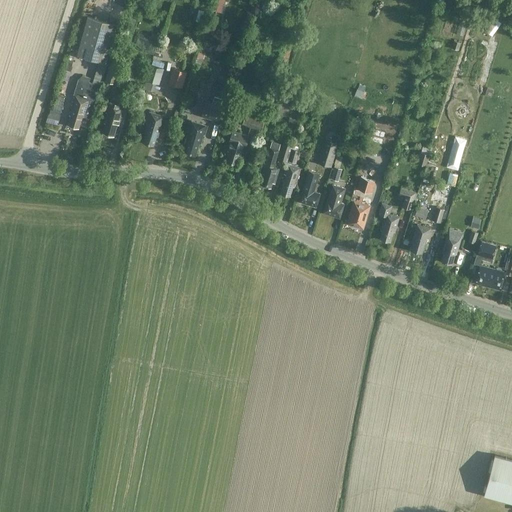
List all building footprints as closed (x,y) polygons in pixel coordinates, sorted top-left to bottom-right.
[(222,12),(225,0),(217,0),(215,11),(222,12)] [(76,55),(106,63),(117,24),(87,16),(76,55)] [(210,39),(208,35),(201,41),(205,46),(209,43),(207,41),(210,39)] [(454,40),(451,47),(458,50),(460,43),(454,40)] [(328,70),(334,46),(322,43),(316,67),(328,70)] [(205,52),(198,51),(195,63),(200,64),(201,58),(203,59),(205,52)] [(128,82),(131,71),(134,63),(124,61),(122,68),(109,64),(105,80),(115,83),(117,75),(119,76),(118,80),(128,82)] [(157,80),(161,68),(151,64),(147,76),(157,80)] [(168,83),(182,88),(187,72),(173,67),(168,83)] [(230,78),(224,74),(220,82),(226,85),(230,78)] [(70,115),(68,124),(78,127),(82,116),(83,117),(90,119),(93,107),(100,85),(85,81),(86,78),(81,77),(78,79),(75,89),(73,95),(70,104),(72,105),(69,115),(70,115)] [(361,97),(363,90),(356,88),(354,94),(361,97)] [(219,121),(224,105),(205,100),(200,116),(219,121)] [(335,103),(327,101),(324,110),(332,112),(335,103)] [(122,117),(125,107),(108,102),(105,112),(107,113),(104,122),(105,123),(103,132),(113,135),(117,124),(118,124),(120,117),(122,117)] [(162,126),(165,116),(148,111),(145,121),(147,122),(144,132),(145,132),(143,141),(153,144),(157,133),(158,133),(160,126),(162,126)] [(59,120),(60,115),(49,112),(48,114),(47,117),(59,120)] [(245,113),(242,123),(261,130),(265,119),(245,113)] [(297,121),(289,118),(287,127),(295,129),(297,121)] [(203,137),(207,126),(190,121),(187,132),(188,132),(186,141),(187,142),(184,151),(195,154),(198,142),(200,143),(202,136),(203,137)] [(245,146),(248,135),(232,130),(228,141),(230,142),(227,150),(228,151),(226,160),(236,163),(240,152),(241,152),(243,146),(245,146)] [(382,153),(392,154),(394,140),(384,138),(382,153)] [(317,162),(331,167),(338,143),(324,139),(317,162)] [(279,160),(285,162),(291,143),(285,141),(282,151),(279,160)] [(264,173),(261,184),(270,187),(272,182),(274,182),(277,172),(278,168),(273,167),(277,153),(278,150),(270,147),(267,155),(262,172),(262,173),(264,173)] [(419,152),(416,163),(426,166),(429,154),(419,152)] [(286,174),(280,193),(290,196),(293,186),(294,186),(299,172),(300,167),(298,167),(287,163),(284,172),(284,173),(286,174)] [(330,178),(338,181),(342,168),(334,166),(330,178)] [(316,206),(320,193),(313,191),(319,172),(308,169),(306,176),(299,201),(316,206)] [(454,186),(457,174),(449,172),(446,184),(454,186)] [(371,193),(375,181),(360,176),(357,188),(371,193)] [(344,203),(341,203),(345,188),(331,183),(329,191),(323,212),(339,217),(344,203)] [(415,191),(402,187),(400,187),(398,194),(404,196),(401,206),(410,209),(411,207),(413,207),(417,193),(414,192),(415,191)] [(353,200),(346,223),(363,228),(370,205),(362,202),(363,198),(360,197),(359,201),(356,200),(355,200),(356,196),(352,195),(350,199),(353,200)] [(394,231),(399,216),(389,213),(391,205),(382,202),(378,214),(384,215),(380,230),(382,231),(379,238),(390,241),(393,231),(394,231)] [(417,206),(414,215),(426,218),(428,210),(425,209),(427,204),(419,202),(418,206),(417,206)] [(440,222),(444,209),(436,206),(432,220),(440,222)] [(480,219),(472,217),(470,226),(478,228),(480,219)] [(425,243),(430,228),(417,223),(411,241),(413,242),(411,249),(421,252),(424,242),(425,243)] [(474,244),(478,232),(471,230),(467,242),(474,244)] [(443,253),(441,260),(451,263),(454,253),(456,254),(460,239),(461,238),(447,234),(447,235),(442,253),(443,253)] [(477,254),(492,258),(496,246),(481,241),(477,254)] [(504,271),(479,265),(475,283),(499,289),(504,271)] [(511,459),(494,454),(484,494),(511,501),(511,459)]
